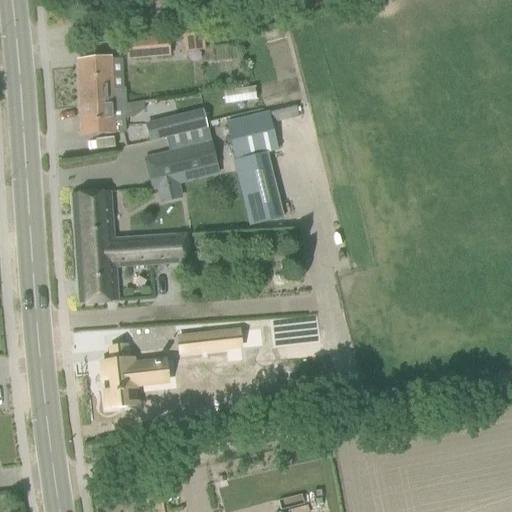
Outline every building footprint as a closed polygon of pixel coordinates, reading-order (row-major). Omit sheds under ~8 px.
[(183,36),(184,54),(205,52),(204,42),(209,42),(208,35),(183,36)] [(125,40),(127,61),(169,58),(168,48),(167,37),(125,40)] [(77,61),(79,108),(126,106),(125,90),(112,90),(110,60),(77,61)] [(126,106),(79,108),(81,136),(101,135),(114,135),(114,134),(126,133),(125,119),(132,119),(144,111),(143,103),(126,106)] [(318,141),(309,103),(226,125),(235,162),(318,141)] [(202,110),(169,118),(174,137),(207,129),(202,110)] [(173,178),(217,168),(212,145),(168,155),(173,178)] [(235,162),(233,162),(249,227),(283,219),(267,154),(235,162)] [(70,195),(74,250),(113,247),(112,241),(109,193),(90,194),(70,195)] [(113,247),(74,250),(78,305),(98,304),(117,303),(114,269),(189,265),(187,242),(187,236),(112,241),(113,247)] [(224,334),(178,339),(180,355),(226,349),(224,334)] [(111,364),(101,365),(106,411),(137,408),(135,387),(151,385),(149,364),(133,366),(132,362),(127,362),(126,348),(110,350),(111,364)]
